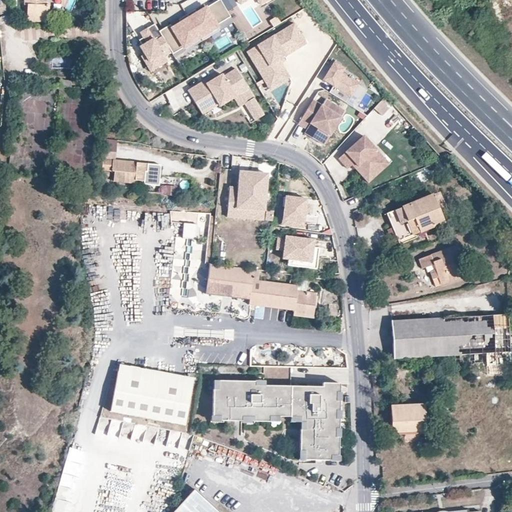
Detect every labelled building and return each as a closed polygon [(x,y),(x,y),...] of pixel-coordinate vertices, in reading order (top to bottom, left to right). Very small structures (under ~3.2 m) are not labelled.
[(24,0),(24,5),(27,5),(27,21),(49,21),(49,5),(47,5),(41,5),(41,0),(24,0)] [(207,30),(230,16),(227,10),(220,0),(218,0),(206,7),(206,8),(206,9),(198,14),(195,9),(187,14),(203,41),(210,36),(207,30)] [(237,0),(220,0),(227,10),(239,2),(238,1),(237,0)] [(206,7),(204,4),(195,9),(198,14),(206,9),(206,8),(206,7)] [(203,41),(187,14),(179,19),(182,24),(173,29),(170,24),(159,31),(172,52),(172,54),(184,47),(183,45),(191,40),(195,45),(203,41)] [(0,26),(11,26),(11,16),(0,16),(0,26)] [(210,36),(234,22),(230,16),(207,30),(210,36)] [(173,29),(182,24),(179,19),(170,24),(173,29)] [(294,23),(286,28),(298,48),(306,44),(294,23)] [(159,31),(154,24),(140,33),(143,37),(144,39),(140,42),(142,45),(140,47),(144,54),(149,62),(152,60),(157,68),(168,61),(165,56),(172,52),(159,31)] [(34,27),(18,27),(19,39),(34,38),(34,27)] [(274,63),(279,60),(277,57),(283,53),(285,57),(298,48),(286,28),(247,52),(265,82),(280,73),(274,63)] [(175,57),(195,45),(191,40),(183,45),(184,47),(172,54),(175,57)] [(144,54),(141,56),(150,72),(157,68),(152,60),(149,62),(144,54)] [(347,100),(359,81),(341,70),(344,65),(334,59),(323,76),(333,83),(329,89),(347,100)] [(279,60),(274,63),(280,73),(290,77),(279,60)] [(248,89),(235,69),(223,76),(221,74),(206,84),(204,80),(187,91),(198,108),(214,98),(218,104),(219,106),(248,89)] [(269,90),(290,77),(280,73),(265,82),(269,90)] [(346,109),(326,97),(322,103),(342,115),(346,109)] [(202,114),(218,104),(214,98),(198,108),(202,114)] [(263,115),(253,98),(244,103),(255,121),(263,115)] [(329,136),(342,115),(322,103),(313,98),(298,121),(307,127),(309,123),(329,136)] [(329,136),(309,123),(307,127),(305,130),(324,142),(329,136)] [(386,155),(366,132),(350,147),(340,155),(350,166),(354,162),(361,156),(364,160),(360,163),(367,172),(386,155)] [(370,180),(391,161),(386,155),(367,172),(365,174),(370,180)] [(360,163),(364,160),(361,156),(354,162),(358,166),(360,163)] [(127,161),(102,159),(101,170),(114,171),(113,181),(135,183),(135,180),(143,180),(144,170),(146,170),(147,163),(134,162),(133,166),(126,166),(127,161)] [(161,164),(147,163),(146,170),(144,170),(143,180),(143,183),(159,185),(161,164)] [(248,175),(240,174),(238,190),(230,189),(228,211),(237,212),(237,211),(260,213),(262,185),(247,184),(248,175)] [(248,175),(247,184),(267,185),(268,176),(248,175)] [(176,186),(164,186),(164,194),(176,194),(176,186)] [(440,192),(432,195),(439,211),(447,208),(440,192)] [(439,211),(432,195),(386,213),(399,244),(409,241),(407,237),(452,219),(447,208),(439,211)] [(304,225),(307,201),(286,199),(283,223),(304,225)] [(237,212),(228,211),(228,219),(264,222),(265,213),(260,213),(237,211),(237,212)] [(197,239),(198,224),(183,224),(183,238),(197,239)] [(285,236),(282,259),(288,260),(311,263),(313,247),(314,240),(285,236)] [(173,237),(173,279),(185,279),(185,250),(185,237),(173,237)] [(421,268),(433,264),(435,263),(437,269),(435,269),(428,271),(434,287),(458,279),(455,270),(464,267),(457,246),(418,260),(421,268)] [(311,263),(288,260),(287,266),(316,269),(319,248),(313,247),(311,263)] [(216,264),(211,263),(209,263),(205,293),(249,299),(249,304),(293,310),(293,315),(312,317),(316,293),(297,290),(297,285),(258,280),(259,270),(216,264)] [(493,352),(495,352),(494,345),(493,315),(391,321),(394,358),(429,356),(429,365),(434,365),(434,356),(453,355),(459,354),(468,354),(493,352)] [(494,345),(495,352),(495,358),(507,358),(507,344),(494,345)] [(493,352),(468,354),(468,364),(494,362),(493,352)] [(193,380),(120,366),(119,374),(192,388),(193,380)] [(192,388),(119,374),(111,414),(184,428),(192,388)] [(264,381),(213,381),(213,421),(235,421),(235,415),(241,415),(241,421),(279,422),(279,417),(290,417),(300,417),(300,422),(306,423),(306,436),(300,436),(299,459),(338,460),(340,383),(323,383),(322,387),(264,386),(264,381)] [(411,407),(406,408),(391,408),(392,435),(405,434),(405,425),(426,424),(425,407),(411,407)] [(426,433),(426,424),(405,425),(405,434),(426,433)] [(57,497),(77,502),(89,453),(69,448),(57,497)] [(204,496),(195,488),(185,499),(187,502),(195,494),(201,500),(204,496)] [(220,511),(204,496),(201,500),(195,494),(187,502),(185,499),(173,511),(220,511)] [(69,511),(71,503),(54,500),(51,511),(69,511)]
